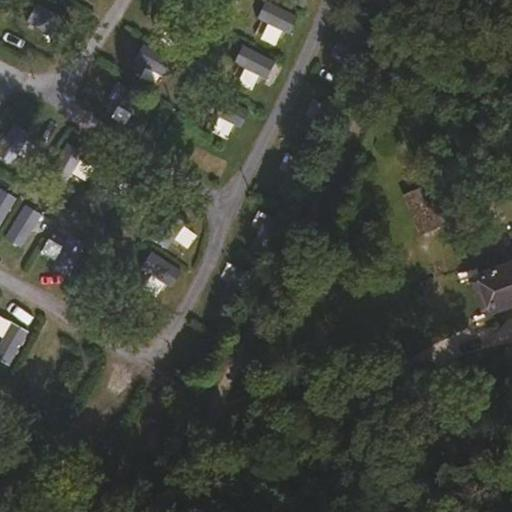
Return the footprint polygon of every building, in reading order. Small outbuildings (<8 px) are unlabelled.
[(60,37),(67,18),(33,6),(26,25),(60,37)] [(259,39),(277,45),(282,30),(265,23),(259,39)] [(244,46),(235,64),(264,78),(273,60),(244,46)] [(30,130),(7,121),(0,137),(0,154),(17,162),(30,130)] [(0,227),(17,198),(0,188),(0,227)] [(422,189),(406,192),(417,243),(449,236),(441,198),(425,201),(422,189)] [(29,242),(36,207),(10,202),(3,237),(29,242)] [(182,227),(174,242),(189,249),(196,235),(182,227)] [(72,274),(80,251),(45,240),(37,262),(72,274)] [(511,295),(511,251),(476,266),(473,258),(454,265),(459,278),(476,271),(487,302),(471,307),(474,318),(491,312),(492,303),(511,295)] [(149,275),(141,289),(160,300),(178,268),(150,252),(140,270),(149,275)] [(481,445),(485,427),(447,416),(437,446),(458,454),(462,439),(481,445)] [(433,511),(444,475),(402,460),(397,475),(405,478),(394,511),(433,511)]
